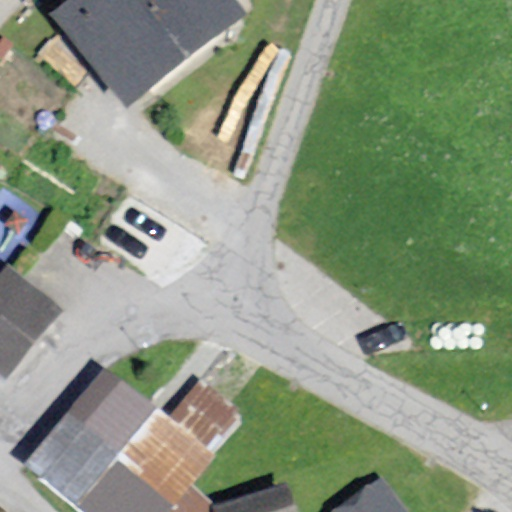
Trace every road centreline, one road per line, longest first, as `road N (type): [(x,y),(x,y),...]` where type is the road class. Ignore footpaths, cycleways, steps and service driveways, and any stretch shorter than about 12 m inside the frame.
road 1 (unclassified): [(222,307),(511,473)]
road 2 (unclassified): [(333,0),(222,307)]
road 3 (residential): [(222,307),(107,330),(70,350),(0,437)]
